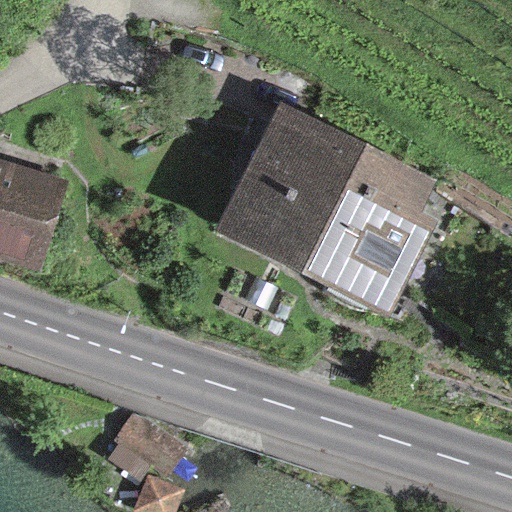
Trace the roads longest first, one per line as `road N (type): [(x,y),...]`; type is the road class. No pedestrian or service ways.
road 1 (primary): [(0,312),(511,479)]
road 2 (track): [(0,115),(68,50),(92,0)]
